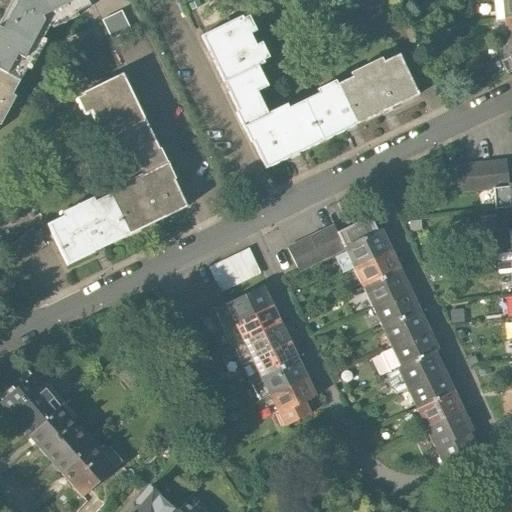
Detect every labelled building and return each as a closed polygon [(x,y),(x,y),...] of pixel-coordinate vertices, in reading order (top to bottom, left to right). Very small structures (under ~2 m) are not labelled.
[(11,0),(0,21),(0,73),(17,83),(46,29),(18,0),(11,0)] [(86,8),(82,0),(18,0),(46,29),(86,8)] [(334,0),(343,17),(377,0),(334,0)] [(511,19),(511,0),(509,0),(496,2),(498,21),(511,19)] [(101,21),(111,41),(131,31),(121,12),(116,14),(111,17),(101,21)] [(200,40),(222,85),(258,67),(269,62),(247,17),(200,40)] [(511,42),(511,19),(498,21),(501,44),(511,42)] [(511,78),(511,42),(501,44),(510,79),(511,78)] [(366,124),(416,100),(396,60),(346,84),(366,124)] [(222,85),(246,133),(271,121),(259,96),(270,91),(258,67),(222,85)] [(0,114),(17,83),(0,73),(0,114)] [(145,123),(123,78),(73,101),(95,147),(108,141),(145,123)] [(316,148),(366,124),(346,84),(296,109),(316,148)] [(265,173),(316,148),(296,109),(271,121),(246,133),(265,173)] [(166,168),(145,123),(108,141),(118,162),(130,156),(141,180),(166,168)] [(504,161),(455,166),(458,193),(507,188),(504,161)] [(126,242),(187,213),(166,168),(141,180),(105,197),(126,242)] [(65,271),(126,242),(105,197),(43,226),(65,271)] [(330,227),(285,249),(297,275),(343,253),(330,227)] [(392,251),(382,229),(342,247),(352,269),(392,251)] [(31,230),(4,252),(18,268),(45,246),(31,230)] [(247,250),(207,268),(214,282),(221,296),(260,277),(247,250)] [(402,273),(392,251),(352,269),(362,291),(402,273)] [(411,293),(402,273),(362,291),(371,311),(411,293)] [(221,296),(214,282),(167,304),(179,328),(222,307),(225,306),(221,296)] [(273,305),(264,287),(225,306),(222,307),(231,325),(273,305)] [(419,310),(411,293),(371,311),(379,328),(419,310)] [(282,324),(273,305),(231,325),(241,344),(282,324)] [(428,331),(419,310),(379,328),(389,349),(428,331)] [(134,313),(107,326),(121,355),(145,335),(134,313)] [(291,342),(282,324),(241,344),(250,363),(291,342)] [(438,353),(428,331),(389,349),(398,371),(438,353)] [(300,359),(291,342),(250,363),(258,380),(300,359)] [(448,375),(438,353),(398,371),(408,393),(448,375)] [(309,378),(300,359),(258,380),(267,398),(309,378)] [(9,405),(38,437),(73,406),(45,374),(9,405)] [(457,395),(448,375),(408,393),(417,412),(457,395)] [(319,399),(309,378),(267,398),(277,419),(290,412),(296,424),(312,416),(307,405),(319,399)] [(466,415),(457,395),(417,412),(426,433),(466,415)] [(38,437),(66,470),(101,439),(73,406),(38,437)] [(476,438),(466,415),(426,433),(442,468),(478,452),(473,440),(476,438)] [(66,470),(94,502),(130,471),(101,439),(66,470)] [(138,511),(189,511),(190,511),(160,486),(138,511)]
